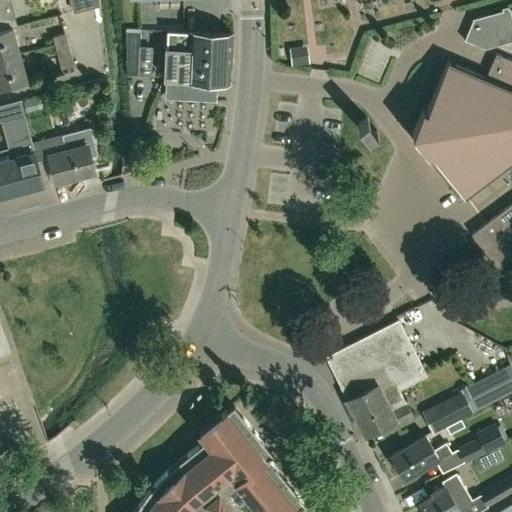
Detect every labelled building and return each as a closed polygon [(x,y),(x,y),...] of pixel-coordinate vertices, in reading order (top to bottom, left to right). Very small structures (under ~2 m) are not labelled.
[(10,0),(0,0),(0,29),(13,26),(17,25),(10,0)] [(99,0),(72,0),(75,10),(100,3),(99,0)] [(472,18),(464,39),(485,48),(511,40),(511,15),(510,8),(472,18)] [(0,56),(20,52),(13,26),(0,29),(0,56)] [(167,29),(165,78),(186,79),(186,80),(217,81),(229,82),(232,33),(221,32),(196,31),(190,31),(167,29)] [(53,35),(55,43),(67,39),(65,32),(64,32),(53,35)] [(55,43),(61,67),(72,64),(74,64),(67,39),(55,43)] [(139,50),(138,75),(150,75),(151,50),(139,50)] [(20,52),(0,56),(0,86),(27,79),(20,52)] [(511,59),(496,53),(486,77),(450,61),(448,60),(426,110),(422,108),(411,134),(428,155),(432,153),(464,196),(466,195),(503,167),(511,178),(511,201),(471,233),(496,267),(511,254),(511,59)] [(0,196),(42,185),(38,169),(32,144),(21,98),(0,103),(0,119),(0,120),(9,119),(14,139),(12,140),(13,142),(12,142),(14,148),(0,151),(0,196)] [(97,154),(95,146),(91,130),(68,137),(71,147),(66,149),(62,136),(32,144),(38,169),(51,166),(55,181),(95,171),(91,156),(97,154)] [(414,417),(397,386),(425,372),(397,316),(324,352),(365,434),(375,429),(377,435),(414,417)] [(0,447),(8,444),(0,422),(0,353),(7,351),(0,330),(0,447)] [(511,373),(510,368),(463,389),(421,410),(432,432),(474,411),(473,409),(511,389),(511,373)] [(196,511),(201,508),(208,502),(215,511),(302,511),(300,508),(305,504),(268,457),(272,453),(233,404),(199,432),(205,439),(175,463),(167,469),(161,476),(154,483),(148,490),(142,498),(137,506),(136,507),(133,511),(196,511)] [(454,447),(461,460),(485,449),(486,450),(497,445),(504,441),(495,421),(475,431),(477,436),(454,447)] [(390,454),(404,477),(437,458),(439,461),(452,453),(445,442),(433,449),(424,434),(390,454)] [(504,459),(498,446),(505,443),(504,441),(497,445),(486,450),(485,449),(461,460),(463,463),(473,458),(479,471),(504,459)] [(441,481),(443,485),(430,492),(432,494),(419,502),(424,511),(454,511),(458,510),(457,508),(472,500),(456,472),(441,481)] [(511,472),(479,493),(487,505),(498,498),(511,490),(511,472)] [(475,511),(506,511),(511,509),(511,490),(498,498),(487,505),(475,511)]
